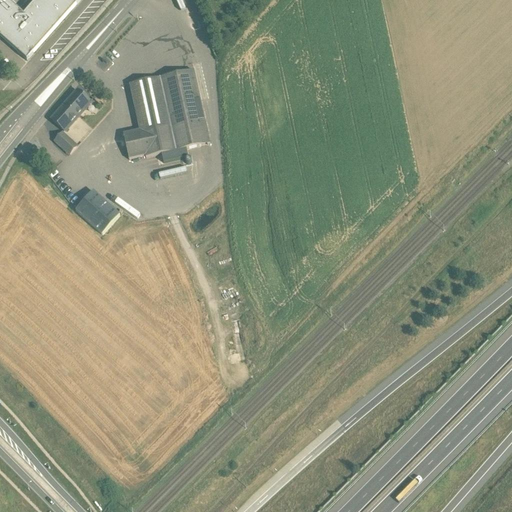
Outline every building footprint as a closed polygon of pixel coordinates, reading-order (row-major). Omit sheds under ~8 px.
[(82,0),(39,0),(25,16),(5,0),(0,0),(0,34),(2,36),(1,38),(4,41),(5,40),(10,44),(9,45),(13,48),(13,47),(19,51),(17,53),(27,62),(34,54),(33,53),(75,5),(77,6),(82,0)] [(130,86),(135,85),(143,124),(138,125),(140,132),(124,135),(129,161),(146,157),(146,159),(210,145),(194,72),(130,86)] [(91,103),(78,92),(52,121),(65,133),(91,103)] [(77,148),(62,135),(55,142),(70,155),(77,148)] [(38,152),(34,147),(29,152),(34,157),(38,152)] [(103,236),(120,216),(93,192),(76,212),(103,236)]
